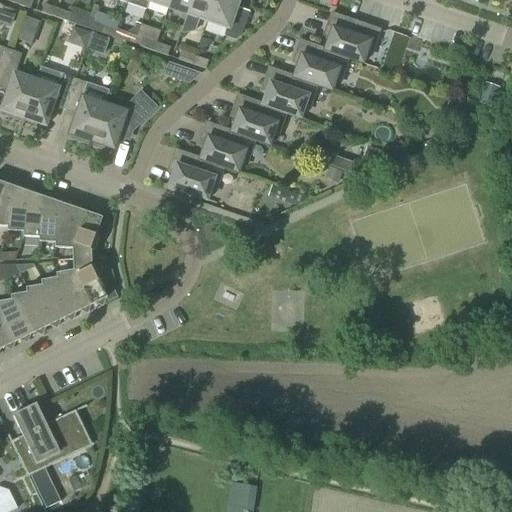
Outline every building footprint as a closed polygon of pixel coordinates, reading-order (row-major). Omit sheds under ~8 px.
[(24,0),(17,0),(15,6),(29,11),(32,3),(24,0)] [(148,0),(126,0),(125,5),(144,11),(147,3),(148,0)] [(169,0),(148,0),(147,3),(166,10),(169,0)] [(191,0),(169,0),(166,10),(186,16),(191,0)] [(212,0),(191,0),(186,16),(187,17),(181,34),(185,36),(195,33),(199,21),(205,23),(212,0)] [(248,13),(235,9),(238,0),(212,0),(205,23),(227,31),(224,38),(234,41),(240,36),(248,13)] [(82,4),(79,14),(110,23),(112,13),(82,4)] [(54,19),(56,11),(43,6),(40,15),(54,19)] [(0,10),(0,24),(9,27),(13,15),(0,10)] [(56,11),(54,19),(57,21),(67,24),(70,16),(56,11)] [(330,31),(324,51),(323,51),(343,58),(342,59),(362,65),(374,30),(330,15),(325,29),(330,31)] [(113,40),(116,31),(87,21),(84,30),(113,40)] [(152,53),(155,44),(159,32),(146,28),(139,48),(152,53)] [(116,31),(113,40),(128,45),(131,36),(116,31)] [(299,58),(292,78),(292,79),(311,85),(311,86),(331,93),(342,59),(343,58),(323,51),(324,51),(299,42),(294,56),(299,58)] [(155,44),(152,53),(166,58),(169,49),(155,44)] [(8,53),(0,75),(0,85),(9,89),(0,113),(4,114),(3,118),(17,123),(19,120),(23,121),(35,83),(13,76),(20,57),(8,53)] [(180,53),(177,62),(190,66),(193,57),(180,53)] [(193,57),(190,66),(205,71),(208,62),(193,57)] [(185,84),(189,73),(167,65),(163,76),(185,84)] [(300,120),(311,86),(311,85),(292,79),(292,78),(268,69),(263,84),(268,85),(261,105),(261,106),(280,113),(280,114),(300,120)] [(40,70),(35,83),(23,121),(26,122),(25,126),(40,131),(41,127),(45,128),(53,104),(65,108),(74,82),(40,70)] [(87,143),(91,144),(103,106),(108,93),(74,82),(65,108),(77,112),(68,136),(72,138),(71,141),(86,146),(87,143)] [(486,84),(480,105),(493,109),(499,88),(486,84)] [(103,106),(91,144),(95,145),(93,149),(108,154),(110,151),(113,152),(118,136),(127,139),(131,128),(134,129),(154,109),(140,96),(126,109),(125,114),(103,106)] [(268,148),(280,114),(280,113),(261,106),(261,105),(237,97),(232,111),(237,113),(230,133),(230,134),(249,140),(249,141),(268,148)] [(442,121),(461,128),(470,121),(473,112),(448,104),(442,121)] [(206,140),(199,160),(199,161),(218,168),(237,175),(249,141),(249,140),(230,134),(230,133),(205,124),(201,138),(206,140)] [(366,148),(361,163),(377,168),(382,153),(366,148)] [(170,166),(175,168),(167,189),(206,202),(218,168),(199,161),(199,160),(174,152),(170,166)] [(342,174),(328,169),(325,178),(339,182),(342,174)] [(6,234),(7,234),(21,192),(18,187),(14,190),(6,187),(0,203),(0,228),(7,229),(6,234)] [(306,199),(271,187),(268,199),(294,207),(294,206),(298,207),(304,204),(306,199)] [(21,192),(7,234),(23,234),(22,239),(23,239),(37,198),(34,193),(30,195),(21,192)] [(37,198),(23,239),(38,240),(38,245),(39,245),(53,203),(50,198),(46,201),(37,198)] [(53,203),(39,245),(54,245),(54,250),(55,250),(69,209),(66,204),(61,206),(53,203)] [(71,251),(85,214),(82,209),(77,212),(69,209),(55,250),(71,251)] [(85,214),(71,251),(72,251),(73,262),(91,261),(90,253),(102,220),(101,220),(98,215),(93,217),(85,214)] [(73,262),(73,273),(90,308),(98,304),(103,306),(106,300),(91,269),(91,261),(73,262)] [(15,266),(0,267),(0,273),(3,278),(17,271),(15,267),(15,266)] [(88,313),(90,308),(73,273),(57,276),(75,315),(83,311),(88,313)] [(57,281),(41,283),(60,322),(68,319),(73,321),(75,315),(57,276),(56,276),(57,281)] [(26,291),(45,330),(53,326),(58,328),(60,322),(41,283),(41,284),(42,288),(26,291)] [(111,288),(103,292),(106,300),(107,302),(116,298),(111,288)] [(11,298),(30,337),(38,333),(43,335),(45,330),(26,291),(27,295),(11,298)] [(30,337),(11,298),(11,303),(0,304),(0,313),(15,345),(23,341),(28,343),(30,337)] [(0,351),(8,348),(13,350),(15,345),(0,313),(0,351)] [(17,455),(9,438),(8,438),(28,480),(48,470),(45,463),(84,444),(82,438),(72,416),(87,409),(86,407),(46,427),(36,406),(12,418),(28,450),(17,455)] [(232,485),(226,511),(251,511),(255,489),(232,485)] [(0,511),(15,511),(17,511),(9,493),(0,489),(0,511)] [(36,493),(42,505),(49,502),(43,489),(36,493)]
